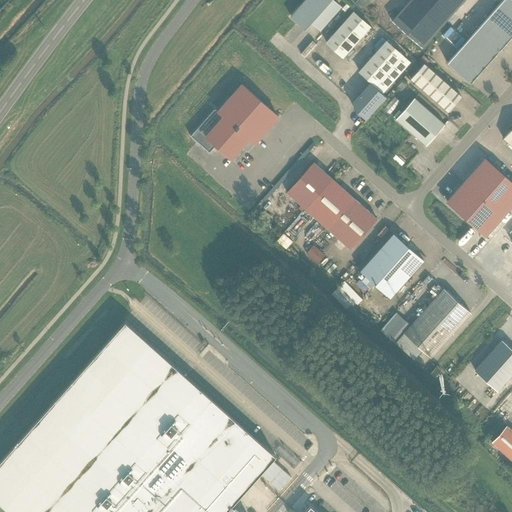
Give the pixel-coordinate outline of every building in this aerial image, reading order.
[(333,0),(305,0),(291,17),(304,29),(311,21),(320,29),(340,6),(333,0)] [(422,48),(463,0),(410,0),(392,21),(422,48)] [(511,0),(502,0),(497,6),(511,19),(511,0)] [(510,38),(511,35),(511,19),(497,6),(487,18),(510,38)] [(343,57),(370,26),(353,12),(326,42),(343,57)] [(487,18),(477,29),(500,49),(510,38),(487,18)] [(477,29),(467,40),(490,60),(500,49),(477,29)] [(467,40),(457,51),(480,72),(490,60),(467,40)] [(370,83),(353,102),(354,108),(365,119),(385,97),(379,91),(380,90),(382,92),(410,62),(386,41),(359,71),(375,85),(374,86),(370,83)] [(470,83),(480,72),(457,51),(447,63),(470,83)] [(448,111),(461,96),(424,63),(411,78),(448,111)] [(214,108),(190,136),(210,153),(211,152),(210,152),(216,146),(230,158),(241,146),(253,156),(265,143),(259,137),(278,116),(242,84),(218,111),(214,108)] [(445,124),(414,98),(396,119),(426,146),(445,124)] [(511,145),(511,128),(503,138),(511,145)] [(511,182),(485,159),(460,186),(499,220),(511,204),(511,182)] [(313,162),(287,192),(350,249),(377,219),(313,162)] [(499,220),(460,186),(447,201),(485,235),(499,220)] [(423,260),(393,233),(360,271),(390,297),(423,260)] [(318,264),(326,255),(314,245),(306,254),(318,264)] [(471,313),(444,288),(432,301),(430,299),(426,304),(428,306),(404,333),(431,357),(471,313)] [(225,511),(276,456),(125,321),(0,461),(0,503),(9,511),(225,511)] [(511,374),(511,349),(502,340),(475,370),(498,391),(511,374)] [(430,373),(435,377),(441,370),(437,366),(430,373)] [(496,407),(483,422),(492,429),(504,414),(496,407)] [(511,460),(511,429),(506,425),(491,442),(511,460)]
